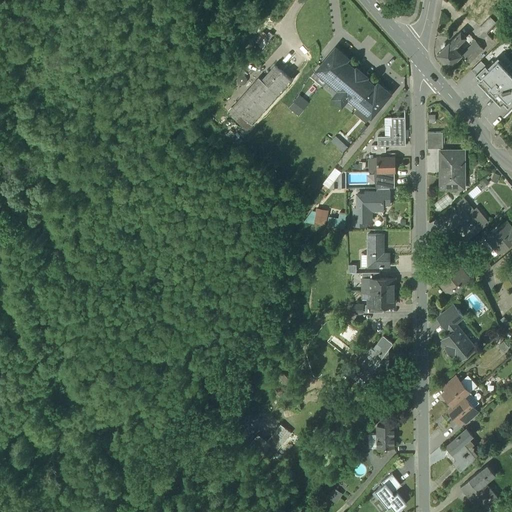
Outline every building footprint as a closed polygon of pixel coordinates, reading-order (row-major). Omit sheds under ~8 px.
[(488,17),(480,26),(485,31),(494,23),(488,17)] [(500,20),(486,33),(492,39),(493,39),(500,31),(506,26),(500,20)] [(273,34),(265,28),(256,40),(263,46),(273,34)] [(461,31),(449,42),(437,54),(449,66),(461,54),(455,47),(466,36),(461,31)] [(500,31),(493,39),(496,43),(504,36),(500,31)] [(477,41),(462,56),(469,63),(483,49),(477,41)] [(336,46),(316,68),(329,79),(345,59),(346,59),(348,56),(336,46)] [(511,70),(498,57),(488,67),(490,69),(480,78),(477,81),(501,105),(504,103),(511,94),(511,70)] [(346,59),(345,59),(329,79),(339,88),(333,95),(342,103),(348,95),(359,104),(376,85),(375,85),(366,76),(367,75),(357,66),(355,67),(346,59)] [(472,69),(476,74),(486,65),(481,61),(472,69)] [(476,74),(480,78),(490,69),(488,67),(486,65),(476,74)] [(252,123),(291,80),(275,66),(262,81),(259,78),(233,106),(242,114),(252,123)] [(376,85),(359,104),(371,115),(390,92),(378,82),(375,85),(376,85)] [(300,112),(310,99),(300,91),(290,104),(300,112)] [(251,122),(242,114),(237,118),(247,127),(251,122)] [(405,145),(405,116),(391,116),(391,125),(390,125),(390,135),(378,136),(378,144),(378,145),(384,145),(385,145),(405,145)] [(441,131),(427,131),(427,147),(441,147),(441,131)] [(463,150),(440,150),(440,187),(464,187),(463,150)] [(394,157),(378,157),(369,157),(369,171),(380,171),(394,171),(394,157)] [(324,181),(330,186),(342,169),(335,164),(324,181)] [(394,171),(380,171),(381,187),(395,187),(394,171)] [(382,190),(358,190),(357,207),(354,207),(354,225),(365,225),(365,220),(370,220),(371,209),(383,209),(383,203),(383,191),(382,191),(382,190)] [(444,204),(452,197),(448,192),(440,200),(444,204)] [(463,196),(451,206),(456,212),(462,206),(467,202),(463,196)] [(476,207),(473,210),(467,202),(462,206),(468,214),(469,213),(480,225),(486,220),(476,207)] [(480,225),(469,213),(468,214),(462,206),(456,212),(447,219),(453,226),(455,225),(466,239),(481,227),(480,225)] [(312,224),(327,224),(328,207),(313,207),(312,224)] [(340,210),(339,215),(330,215),(329,225),(346,226),(348,211),(340,210)] [(511,227),(511,228),(506,221),(496,229),(488,236),(499,251),(511,240),(511,227)] [(383,233),(368,233),(368,253),(370,253),(370,265),(389,266),(389,253),(382,253),(383,233)] [(455,259),(445,268),(449,273),(460,265),(455,259)] [(467,276),(459,267),(460,265),(449,273),(441,280),(449,291),(469,276),(468,275),(467,276)] [(380,278),(368,278),(368,279),(368,289),(394,289),(394,278),(380,278)] [(394,289),(368,289),(368,304),(368,305),(383,305),(394,305),(394,289)] [(352,301),(352,310),(364,310),(364,301),(352,301)] [(453,304),(438,317),(447,329),(448,328),(451,332),(452,332),(458,327),(454,323),(463,316),(453,304)] [(458,327),(452,332),(451,332),(442,339),(447,345),(445,347),(452,354),(454,353),(459,359),(468,352),(463,346),(469,341),(458,327)] [(392,342),(383,336),(364,362),(372,369),(375,369),(375,378),(388,378),(388,348),(392,342)] [(504,342),(500,346),(505,351),(508,348),(504,342)] [(455,375),(442,386),(446,391),(459,379),(455,375)] [(469,391),(459,379),(446,391),(443,393),(453,405),(464,396),(469,391)] [(453,405),(448,410),(454,416),(449,420),(454,426),(459,422),(462,419),(475,408),(473,406),(479,402),(470,391),(464,396),(453,405)] [(475,408),(462,419),(466,423),(479,412),(475,408)] [(266,442),(257,435),(250,443),(270,459),(291,432),(281,424),(266,442)] [(393,425),(378,425),(378,434),(393,433),(393,425)] [(475,457),(463,443),(472,435),(467,428),(446,446),(453,453),(453,452),(457,459),(454,462),(460,469),(475,457)] [(393,433),(378,434),(378,448),(393,447),(393,433)] [(487,464),(460,485),(481,511),(495,500),(483,484),(496,474),(487,464)] [(393,491),(401,484),(393,473),(381,482),(383,484),(386,482),(393,491)] [(402,507),(407,503),(398,491),(395,494),(393,491),(386,482),(383,484),(373,492),(376,495),(378,494),(388,507),(384,510),(385,511),(398,511),(403,508),(402,507)] [(337,502),(344,492),(334,485),(328,495),(337,502)]
